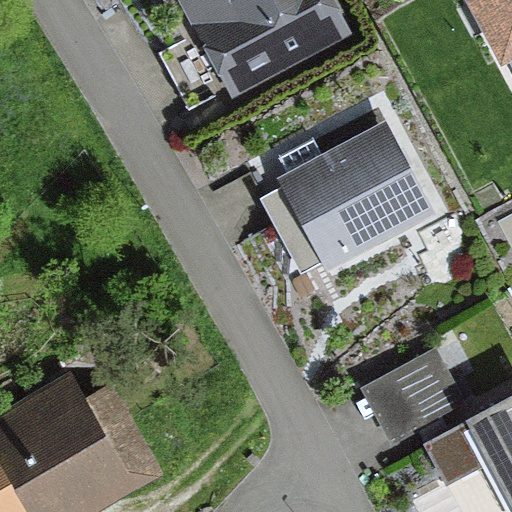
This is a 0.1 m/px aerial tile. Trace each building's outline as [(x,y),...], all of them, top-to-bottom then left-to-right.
[(231,85),(332,31),(315,0),(218,0),(226,14),(200,28),(231,85)] [(511,0),(477,0),(511,64),(511,0)] [(318,220),(336,254),(420,210),(379,133),(286,182),(304,216),(318,220)] [(391,442),(440,415),(460,405),(431,351),(411,361),(362,388),(391,442)] [(0,511),(44,511),(141,456),(104,391),(77,407),(62,380),(33,397),(47,422),(0,449),(0,511)] [(511,397),(466,422),(511,507),(511,397)]
